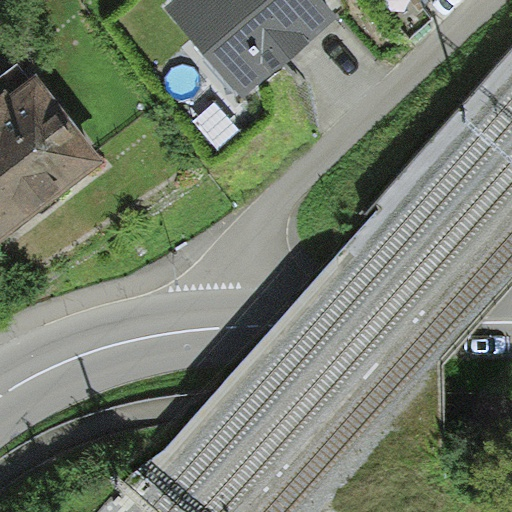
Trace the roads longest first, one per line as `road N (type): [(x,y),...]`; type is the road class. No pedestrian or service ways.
road 1 (residential): [(198,327),(219,272),(249,227),(484,0)]
road 2 (primary): [(198,327),(511,310)]
road 3 (primary): [(0,395),(98,347),(198,327)]
